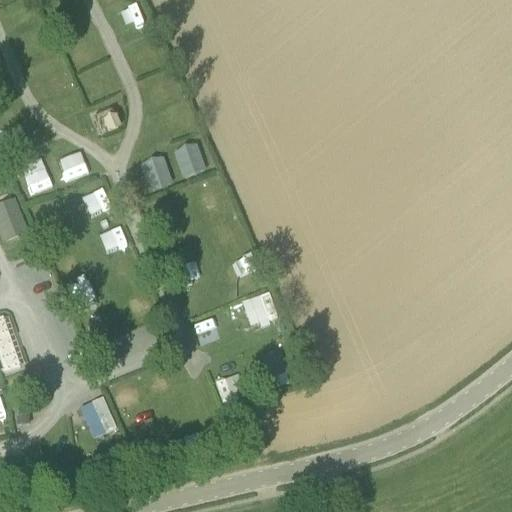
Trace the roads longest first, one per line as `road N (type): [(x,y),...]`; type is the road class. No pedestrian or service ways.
road 1 (unclassified): [(315,468),(415,433),(511,365)]
road 2 (unclassified): [(121,511),(315,468)]
